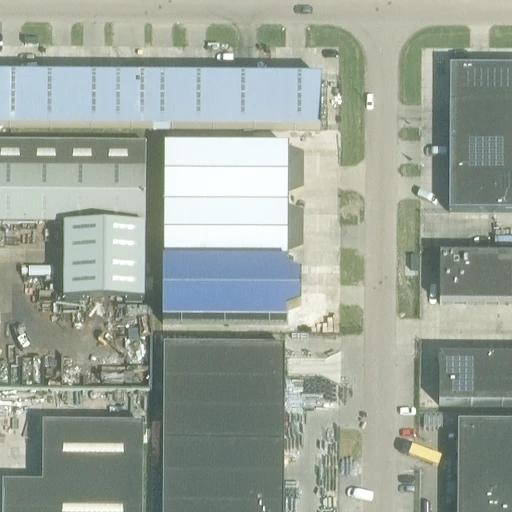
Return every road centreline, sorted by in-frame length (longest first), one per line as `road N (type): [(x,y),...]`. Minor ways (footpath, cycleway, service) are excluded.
road 1 (unclassified): [(377,511),(381,8)]
road 2 (unclassified): [(0,5),(381,8)]
road 3 (unclassified): [(381,8),(511,9)]
